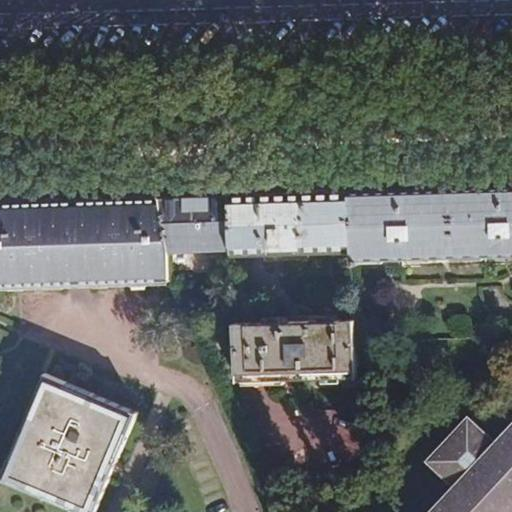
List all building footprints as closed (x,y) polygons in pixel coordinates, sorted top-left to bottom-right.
[(511,188),(353,193),(355,247),(355,259),(511,254),(511,188)] [(322,194),(262,195),(264,251),(355,247),(353,193),(322,194)] [(262,195),(233,196),(235,248),(235,252),(264,251),(262,195)] [(233,196),(162,199),(168,232),(170,246),(172,251),(235,248),(233,196)] [(100,201),(3,203),(0,211),(0,284),(171,279),(170,246),(168,232),(162,199),(100,201)] [(239,381),(360,376),(358,338),(357,319),(237,323),(239,381)] [(98,511),(138,412),(47,375),(4,478),(86,511),(98,511)] [(462,486),(436,511),(511,511),(511,433),(503,443),(475,417),(434,460),(462,486)]
